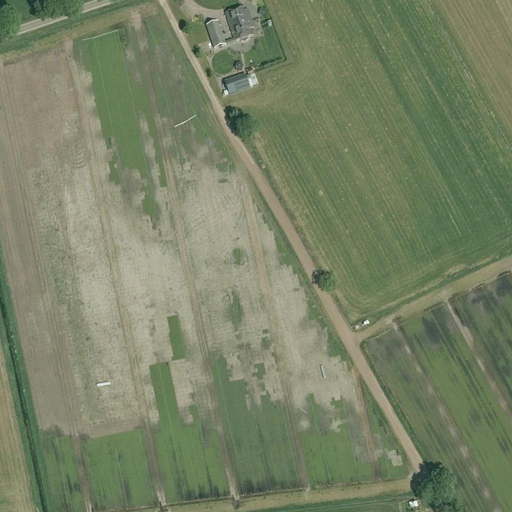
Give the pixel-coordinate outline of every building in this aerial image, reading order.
[(231,30),(251,24),(249,19),(251,19),(248,11),(245,12),(244,7),(225,13),(231,30)] [(210,37),(222,33),(218,22),(207,26),(210,37)] [(226,45),(225,46),(225,48),(237,44),(237,42),(241,41),(241,42),(243,43),(247,42),(248,40),(247,39),(253,37),(251,30),(254,29),(253,26),(252,27),(251,24),(231,30),(234,40),(225,43),(226,45)] [(226,45),(225,43),(222,33),(210,37),(214,49),(225,46),(226,45)] [(229,95),(250,88),(245,74),(224,81),(229,95)]
